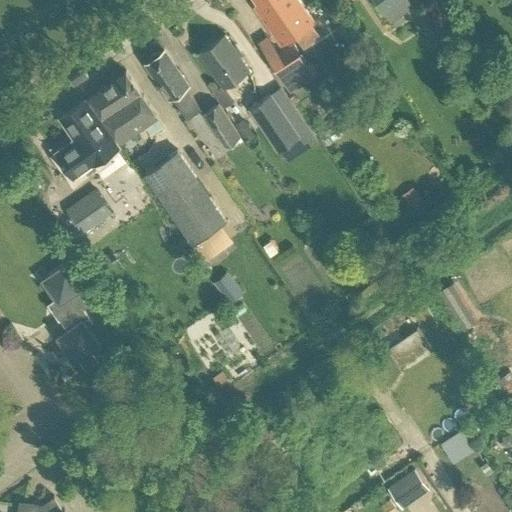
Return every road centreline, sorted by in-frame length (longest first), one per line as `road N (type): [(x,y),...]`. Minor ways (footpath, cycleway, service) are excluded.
road 1 (track): [(511,200),(232,393)]
road 2 (unclassified): [(0,113),(163,0)]
road 3 (residential): [(0,458),(53,420),(0,362)]
